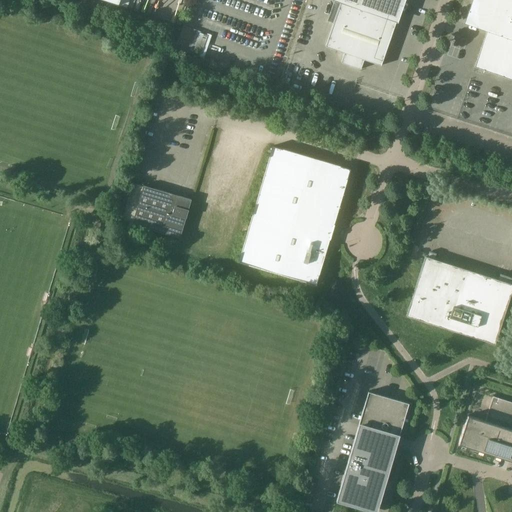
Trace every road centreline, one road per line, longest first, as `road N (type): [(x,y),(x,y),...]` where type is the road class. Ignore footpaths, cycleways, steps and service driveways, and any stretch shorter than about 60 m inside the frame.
road 1 (unclassified): [(362,241),(445,0)]
road 2 (residential): [(411,511),(427,454),(511,478)]
road 3 (unknown): [(404,115),(376,100),(416,0)]
